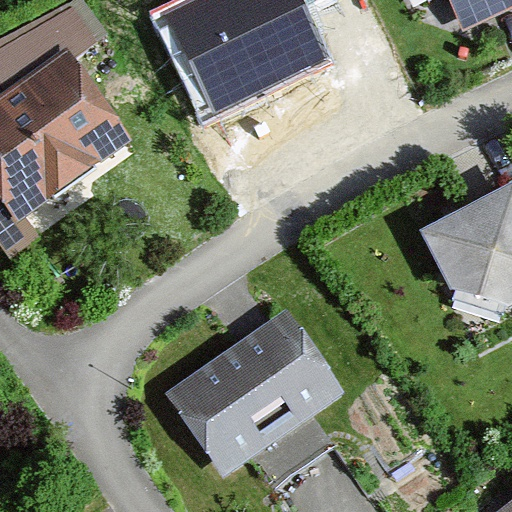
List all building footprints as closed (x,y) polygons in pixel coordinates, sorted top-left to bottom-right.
[(182,0),(152,13),(198,120),(328,64),(304,8),(321,0),(182,0)] [(511,0),(452,0),(471,38),(511,18),(511,0)] [(0,200),(21,230),(143,146),(77,50),(0,102),(0,200)] [(471,328),(511,308),(511,194),(427,234),(471,328)] [(232,481),(356,399),(300,315),(176,397),(232,481)]
